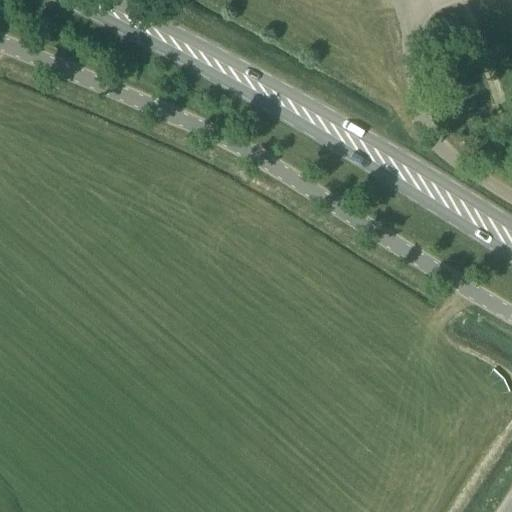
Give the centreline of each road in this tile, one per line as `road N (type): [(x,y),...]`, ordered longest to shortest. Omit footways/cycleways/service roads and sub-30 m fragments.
road 1 (unclassified): [(511,313),(218,137),(0,43)]
road 2 (primary): [(511,242),(228,72),(80,0)]
road 3 (unclassified): [(511,198),(460,166),(426,130),(397,0)]
